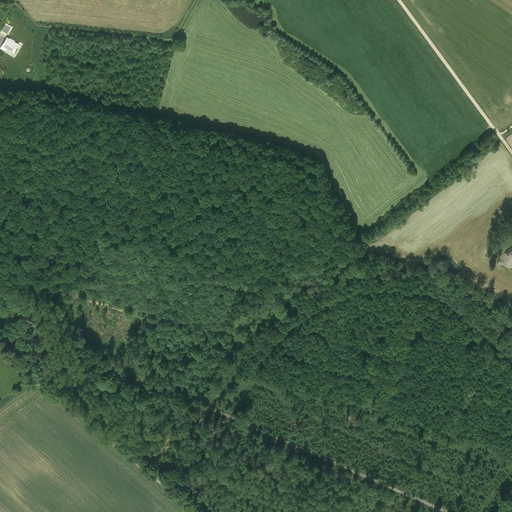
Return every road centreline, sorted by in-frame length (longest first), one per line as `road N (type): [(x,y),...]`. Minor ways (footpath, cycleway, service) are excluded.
road 1 (track): [(168,438),(202,409),(218,411),(449,511)]
road 2 (unclassified): [(35,376),(200,511)]
road 3 (track): [(397,0),(499,135)]
